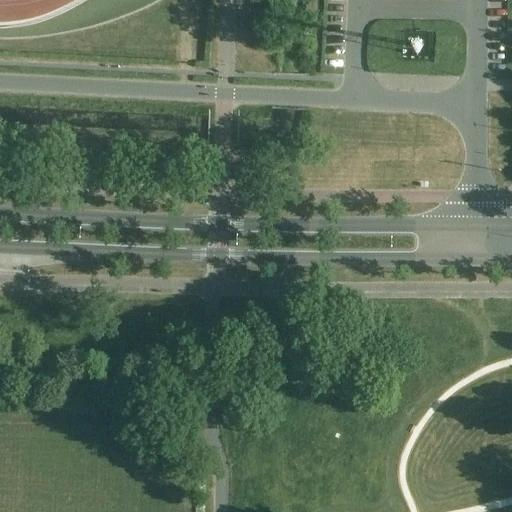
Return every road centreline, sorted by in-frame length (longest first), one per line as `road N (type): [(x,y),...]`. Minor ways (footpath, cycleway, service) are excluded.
road 1 (secondary): [(477,225),(0,213)]
road 2 (secondary): [(0,246),(476,258)]
road 3 (unclassified): [(477,225),(475,104)]
